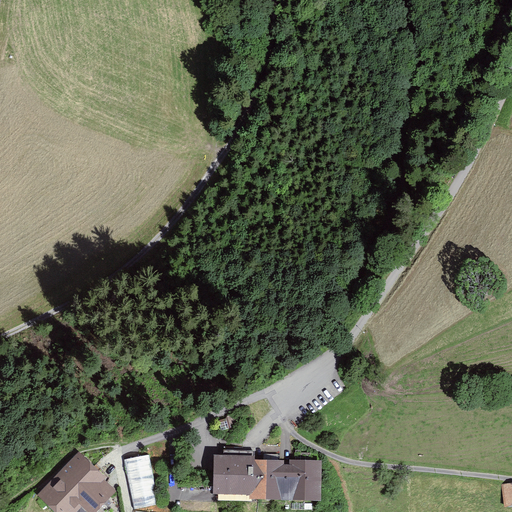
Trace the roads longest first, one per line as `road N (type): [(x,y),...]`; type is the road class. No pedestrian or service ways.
road 1 (track): [(0,339),(118,274),(155,241),(248,111),(270,55),(276,0)]
road 2 (track): [(331,354),(406,165),(410,0)]
